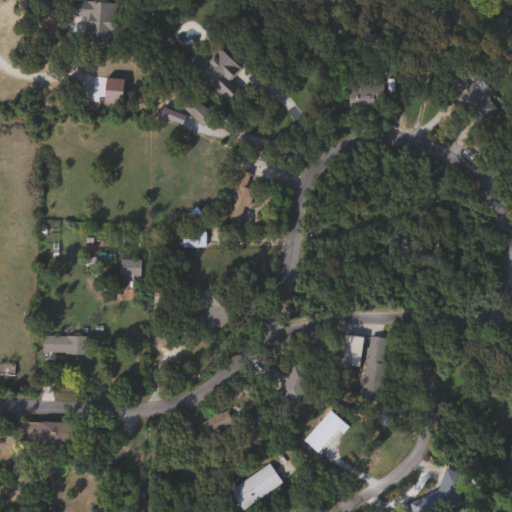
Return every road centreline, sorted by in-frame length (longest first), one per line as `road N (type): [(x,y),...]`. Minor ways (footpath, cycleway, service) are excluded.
road 1 (residential): [(0,403),(187,400),(237,374),(270,338),(336,319),(478,319),(511,304),(506,203),(486,169),(448,141),(393,131),(343,147),(307,182),(290,302),(270,338)]
road 2 (residential): [(427,319),(437,436),(419,458),(339,511)]
